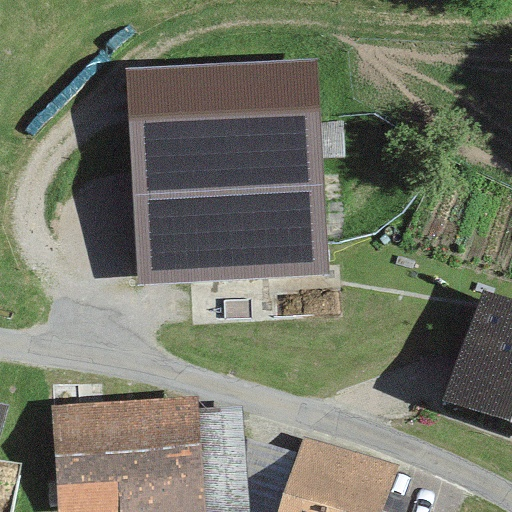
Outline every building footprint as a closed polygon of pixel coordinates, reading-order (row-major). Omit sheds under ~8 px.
[(319,68),(130,78),(139,286),(332,278),(319,68)] [(511,304),(486,295),(446,401),(511,425),(511,304)] [(51,405),(58,511),(123,511),(124,511),(123,511),(209,511),(203,411),(202,396),(51,405)] [(0,404),(0,443),(9,407),(0,404)] [(249,511),(243,408),(203,411),(209,511),(249,511)] [(384,511),(398,467),(304,438),(281,511),(384,511)]
